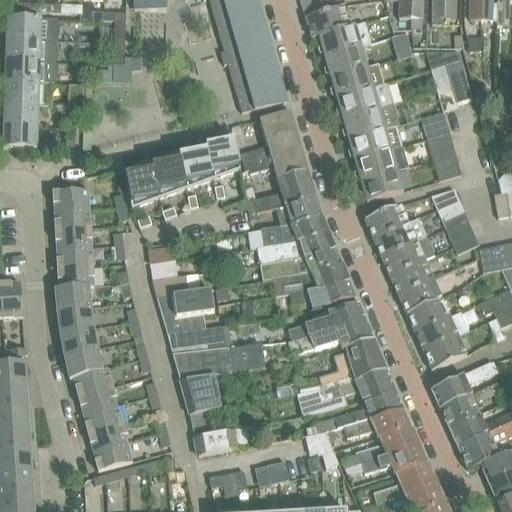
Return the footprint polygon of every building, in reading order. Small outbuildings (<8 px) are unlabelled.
[(134,0),(134,13),(167,14),(167,0),(207,0),(224,55),(220,56),(224,69),(228,68),(242,116),(287,105),(257,0),(134,0)] [(318,0),(304,0),(300,1),(306,22),(307,28),(311,41),(315,40),(318,39),(348,31),(342,10),(323,15),(318,0)] [(318,0),(323,15),(342,10),(341,7),(332,9),(331,8),(328,0),(318,0)] [(385,0),(385,6),(399,6),(399,21),(411,22),(411,0),(385,0)] [(423,0),(411,0),(411,22),(422,22),(423,0)] [(445,23),(445,0),(433,0),(432,22),(432,28),(445,29),(445,23)] [(445,0),(445,23),(456,23),(456,0),(445,0)] [(482,6),(482,0),(470,0),(470,24),(482,24),(482,6)] [(482,0),(482,6),(482,24),(492,24),(492,0),(482,0)] [(511,0),(497,0),(497,24),(497,29),(509,29),(510,21),(510,9),(511,8),(511,0)] [(17,6),(16,15),(27,15),(28,6),(17,6)] [(50,7),(49,16),(60,16),(61,7),(50,7)] [(61,7),(60,16),(71,17),(71,8),(61,7)] [(93,15),(92,23),(103,24),(103,15),(93,15)] [(114,15),(103,15),(103,24),(114,24),(125,24),(126,16),(114,15)] [(7,21),(6,43),(57,45),(58,42),(59,40),(60,37),(60,35),(60,33),(60,30),(59,28),(59,25),(58,22),(7,21)] [(114,24),(113,47),(116,47),(125,47),(125,38),(125,24),(114,24)] [(348,31),(318,39),(324,60),(361,50),(370,47),(364,27),(348,31)] [(466,41),(467,45),(469,55),(480,54),(480,41),(466,41)] [(6,43),(6,64),(57,66),(58,64),(58,61),(59,61),(59,59),(59,57),(59,54),(59,52),(59,50),(59,49),(58,47),(57,45),(6,43)] [(113,47),(112,68),(124,68),(124,61),(125,47),(116,47),(113,47)] [(324,60),(330,81),(367,71),(361,50),(324,60)] [(409,57),(408,51),(394,56),(396,64),(410,60),(409,57)] [(459,58),(444,62),(446,69),(447,70),(461,66),(459,58)] [(112,68),(112,86),(132,87),(132,74),(132,61),(124,61),(124,68),(112,68)] [(141,61),(132,61),(132,74),(141,74),(141,61)] [(6,64),(5,86),(56,88),(57,85),(58,83),(58,81),(59,78),(59,76),(59,73),(58,71),(58,68),(57,66),(6,64)] [(447,70),(431,74),(436,92),(452,88),(453,92),(468,88),(461,66),(447,70)] [(379,67),(367,71),(330,81),(336,100),(384,87),(379,67)] [(4,101),(4,108),(38,109),(48,109),(49,87),(5,86),(4,101)] [(342,121),(379,111),(393,107),(387,86),(384,87),(336,100),(342,121)] [(66,88),(66,110),(67,110),(76,110),(84,110),(84,89),(66,88)] [(436,92),(443,116),(458,112),(457,107),(472,102),(468,88),(453,92),(452,88),(436,92)] [(496,100),(487,101),(488,110),(496,109),(496,106),(496,100)] [(4,108),(3,129),(38,130),(38,109),(4,108)] [(67,120),(76,121),(76,110),(67,110),(67,120)] [(385,132),(379,111),(342,121),(348,143),(385,132)] [(259,124),(267,150),(240,158),(244,174),(248,173),(250,177),(274,170),(278,182),(307,173),(290,113),(288,114),(288,115),(259,124)] [(426,143),(449,137),(443,116),(420,123),(426,143)] [(38,130),(3,129),(3,151),(37,153),(38,130)] [(395,130),(385,132),(348,143),(354,163),(401,150),(395,130)] [(240,172),(233,133),(231,134),(232,136),(227,137),(227,135),(205,143),(213,182),(240,172)] [(433,164),(455,157),(449,137),(426,143),(433,164)] [(66,143),(66,154),(75,154),(75,143),(66,143)] [(213,182),(205,143),(204,143),(205,146),(200,147),(200,145),(178,153),(186,192),(213,182)] [(401,150),(354,163),(360,184),(397,174),(407,171),(401,150)] [(152,162),(160,202),(186,192),(178,153),(177,153),(178,155),(173,156),(173,155),(152,162)] [(433,164),(439,185),(461,179),(455,157),(433,164)] [(146,164),(124,172),(132,212),(160,202),(152,162),(151,163),(151,165),(147,166),(146,164)] [(251,219),(276,214),(316,201),(307,173),(278,182),(282,197),(248,205),(251,219)] [(360,184),(366,206),(403,195),(397,174),(360,184)] [(222,189),(214,190),(217,203),(225,201),(222,189)] [(53,195),(54,214),(89,212),(88,193),(83,193),(61,195),(53,195)] [(437,214),(459,204),(454,193),(431,200),(437,214)] [(504,196),(501,197),(494,198),(498,222),(509,220),(504,196)] [(114,200),(118,212),(125,210),(122,198),(114,200)] [(196,199),(188,200),(190,212),(198,211),(196,199)] [(316,201),(276,214),(281,230),(291,229),(321,220),(316,201)] [(442,225),(464,215),(459,204),(437,214),(442,225)] [(371,220),(365,223),(373,242),(408,226),(400,209),(388,212),(371,220)] [(121,225),(129,223),(125,210),(118,212),(121,225)] [(174,211),(162,215),(165,223),(176,218),(174,211)] [(54,214),(55,234),(90,232),(89,212),(54,214)] [(447,236),(469,226),(464,215),(442,225),(447,236)] [(149,220),(138,224),(140,231),(152,227),(149,220)] [(328,236),(321,220),(291,229),(281,230),(262,233),(264,250),(296,245),(328,236)] [(373,242),(382,262),(416,245),(425,241),(417,222),(373,242)] [(452,247),(474,237),(469,226),(447,236),(452,247)] [(55,234),(56,253),(92,251),(90,232),(55,234)] [(114,237),(115,250),(123,249),(122,236),(114,237)] [(275,265),(303,261),(334,251),(328,236),(296,245),(264,250),(256,251),(259,267),(275,265)] [(456,258),(479,248),(474,237),(452,247),(456,258)] [(416,245),(382,262),(390,280),(424,264),(434,260),(426,241),(416,245)] [(511,270),(511,245),(502,248),(507,272),(511,270)] [(495,274),(499,274),(507,272),(502,248),(490,250),(495,274)] [(115,250),(117,263),(125,262),(123,249),(115,250)] [(150,268),(175,264),(173,250),(148,254),(151,268),(150,268)] [(484,277),(495,274),(490,250),(479,253),(484,277)] [(56,253),(58,272),(93,270),(92,251),(56,253)] [(275,265),(265,266),(268,284),(273,284),(285,282),(310,277),(341,267),(334,251),(303,261),(275,265)] [(153,284),(177,280),(175,264),(150,268),(153,284)] [(390,280),(398,299),(433,282),(424,264),(390,280)] [(285,282),(273,284),(275,300),(290,298),(306,295),(317,293),(348,284),(341,267),(310,277),(285,282)] [(58,272),(59,291),(94,289),(93,270),(58,272)] [(509,293),(509,294),(511,296),(511,295),(511,270),(507,272),(499,274),(509,293)] [(128,287),(127,274),(119,276),(121,289),(128,287)] [(185,279),(177,280),(153,284),(156,300),(175,298),(188,296),(185,279)] [(406,317),(441,301),(433,282),(398,299),(406,317)] [(306,295),(290,298),(291,309),(310,306),(312,313),(355,301),(348,284),(317,293),(306,295)] [(20,286),(1,287),(3,322),(22,321),(20,286)] [(121,289),(124,302),(132,300),(128,287),(121,289)] [(94,290),(94,289),(59,291),(55,291),(57,314),(91,311),(89,290),(94,290)] [(216,292),(218,304),(230,302),(228,290),(216,292)] [(188,296),(157,300),(157,301),(167,338),(207,332),(205,318),(216,317),(213,292),(200,294),(188,296)] [(509,293),(499,297),(511,327),(511,326),(511,295),(511,296),(509,294),(509,293)] [(499,297),(488,302),(493,314),(495,319),(500,332),(511,327),(499,297)] [(406,317),(414,334),(448,318),(441,301),(406,317)] [(488,302),(478,306),(483,318),(493,314),(488,302)] [(240,306),(244,327),(256,325),(253,304),(240,306)] [(291,345),(365,324),(358,307),(327,315),(329,322),(288,335),(291,345)] [(57,314),(60,337),(94,332),(91,311),(57,314)] [(138,324),(135,312),(127,314),(130,326),(138,324)] [(448,318),(414,334),(422,352),(457,337),(467,332),(459,313),(448,318)] [(500,332),(495,319),(485,324),(491,338),(501,334),(500,332)] [(130,326),(134,339),(141,337),(138,324),(130,326)] [(342,353),(344,352),(373,344),(365,324),(291,345),(287,347),(290,359),(314,351),(314,353),(339,345),(342,353)] [(207,332),(167,338),(174,361),(231,353),(228,330),(228,329),(207,332)] [(98,353),(94,332),(60,337),(64,360),(98,353)] [(457,337),(422,352),(432,374),(466,359),(457,337)] [(322,393),(386,374),(373,344),(344,352),(346,359),(334,362),(338,375),(318,381),(322,393)] [(148,361),(144,349),(137,351),(140,363),(148,361)] [(180,385),(216,379),(215,379),(264,372),(261,349),(231,353),(174,361),(180,385)] [(10,361),(25,360),(24,352),(10,353),(10,361)] [(102,373),(98,353),(64,360),(69,383),(73,382),(107,373),(107,372),(102,373)] [(140,363),(143,376),(151,374),(148,361),(140,363)] [(0,388),(26,387),(25,365),(0,366),(0,388)] [(490,366),(431,392),(440,411),(472,396),(468,390),(495,377),(490,366)] [(73,382),(78,400),(112,391),(107,373),(73,382)] [(303,402),(297,404),(302,420),(325,416),(346,409),(344,400),(358,396),(362,407),(394,394),(386,374),(322,393),(319,394),(302,397),(303,402)] [(216,379),(180,385),(190,418),(220,412),(223,411),(216,379)] [(472,396),(440,411),(448,429),(450,432),(480,418),(479,415),(475,406),(501,394),(511,391),(511,381),(497,385),(472,396)] [(157,398),(154,386),(146,388),(150,400),(157,398)] [(0,409),(28,408),(26,387),(0,388),(0,409)] [(78,400),(83,419),(117,409),(112,391),(78,400)] [(365,413),(315,428),(317,438),(325,436),(333,434),(345,430),(403,413),(394,394),(362,407),(365,413)] [(150,400),(153,413),(161,411),(157,398),(150,400)] [(0,431),(29,430),(28,408),(0,409),(0,431)] [(83,419),(88,437),(122,428),(117,409),(83,419)] [(220,412),(190,418),(195,441),(225,435),(220,412)] [(480,418),(450,432),(457,449),(511,424),(511,412),(483,426),(480,418)] [(376,441),(380,440),(410,430),(403,413),(345,430),(349,441),(374,434),(376,441)] [(156,425),(159,438),(167,435),(164,423),(156,425)] [(511,424),(457,449),(468,473),(480,468),(499,458),(494,446),(511,438),(511,424)] [(88,437),(93,455),(127,446),(122,428),(88,437)] [(0,453),(30,452),(29,430),(0,431),(0,453)] [(225,435),(195,441),(198,460),(256,449),(253,430),(225,435)] [(345,470),(419,449),(410,430),(380,440),(383,447),(355,456),(356,459),(342,463),(345,470)] [(333,434),(325,436),(329,446),(337,442),(333,434)] [(159,438),(163,450),(170,448),(167,435),(159,438)] [(317,456),(318,461),(324,459),(324,460),(327,473),(339,467),(333,454),(329,446),(325,436),(317,438),(305,441),(306,442),(309,458),(317,456)] [(274,441),(260,443),(261,450),(276,448),(274,441)] [(127,446),(93,455),(98,475),(132,465),(127,446)] [(419,449),(345,470),(349,479),(364,474),(364,476),(390,468),(393,477),(396,477),(427,467),(419,449)] [(0,475),(32,473),(30,452),(0,453),(0,475)] [(480,468),(488,485),(511,474),(511,452),(499,458),(480,468)] [(175,475),(174,461),(166,462),(167,476),(175,475)] [(318,461),(308,463),(311,476),(321,474),(318,461)] [(142,468),(144,476),(162,471),(161,463),(142,468)] [(285,465),(275,467),(280,486),(289,484),(285,465)] [(271,488),(280,486),(275,467),(266,469),(271,488)] [(438,492),(427,467),(396,477),(400,491),(373,499),(376,509),(438,492)] [(135,470),(138,477),(144,476),(142,468),(135,470)] [(0,496),(33,495),(32,473),(0,475),(0,496)] [(118,474),(110,476),(112,484),(120,482),(118,474)] [(243,474),(234,476),(238,494),(247,492),(243,474)] [(511,474),(488,485),(497,506),(511,499),(511,474)] [(110,476),(93,481),(95,489),(96,496),(106,495),(106,486),(112,484),(110,476)] [(220,479),(209,482),(211,492),(223,489),(220,479)] [(377,509),(367,511),(403,511),(410,510),(411,511),(433,511),(446,508),(438,492),(377,509)] [(0,504),(0,511),(33,511),(33,495),(0,496),(0,504)] [(511,511),(511,499),(497,506),(499,511),(511,511)]
